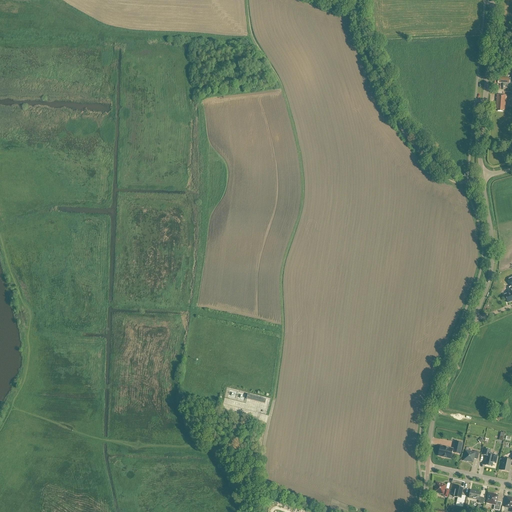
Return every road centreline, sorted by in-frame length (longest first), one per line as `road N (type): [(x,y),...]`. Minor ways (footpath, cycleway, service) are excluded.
road 1 (track): [(246,0),(250,33),(281,88),(302,172),(298,222),(282,270),(273,401)]
road 2 (unclassified): [(428,465),(435,409),(490,277),(482,178)]
road 3 (track): [(357,0),(361,32),(405,134),(453,181),(482,178)]
road 4 (unclassified): [(482,178),(494,0)]
